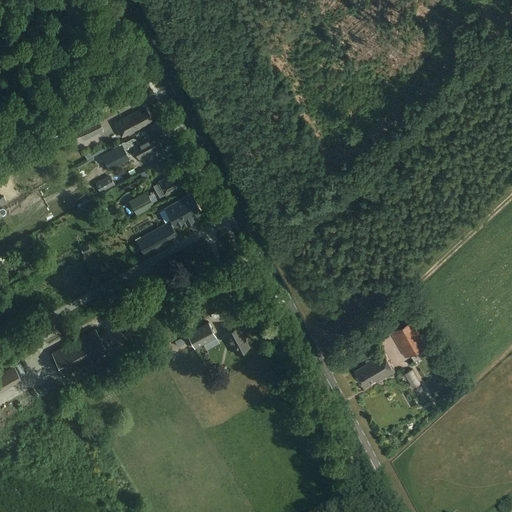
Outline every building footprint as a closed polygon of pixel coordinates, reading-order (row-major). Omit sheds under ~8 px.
[(120,109),(137,101),(135,96),(118,104),(120,109)] [(101,112),(104,117),(119,111),(116,105),(101,112)] [(144,110),(143,108),(115,123),(122,137),(153,121),(147,109),(144,110)] [(95,115),(76,125),(84,141),(103,131),(95,115)] [(58,142),(77,134),(74,127),(55,135),(58,142)] [(162,146),(155,133),(137,142),(136,141),(135,141),(133,138),(125,142),(124,141),(102,153),(107,162),(129,150),(130,152),(135,150),(140,160),(148,155),(147,154),(162,146)] [(178,174),(177,171),(158,181),(166,195),(187,184),(180,172),(178,174)] [(55,180),(62,177),(60,172),(52,175),(55,180)] [(115,183),(110,175),(96,182),(101,191),(115,183)] [(157,200),(151,190),(130,202),(131,205),(137,215),(149,208),(147,206),(157,200)] [(201,210),(192,193),(166,207),(175,225),(185,219),(188,223),(193,220),(191,216),(201,210)] [(170,221),(137,239),(145,253),(178,234),(170,221)] [(153,299),(148,291),(139,297),(145,305),(153,299)] [(440,346),(421,313),(390,330),(405,356),(411,353),(415,360),(440,346)] [(208,322),(189,333),(196,347),(216,336),(208,322)] [(249,346),(238,325),(225,332),(236,353),(249,346)] [(108,351),(95,328),(52,352),(64,375),(108,351)] [(395,370),(384,351),(366,361),(367,362),(355,369),(364,386),(377,379),(378,380),(395,370)] [(0,390),(21,379),(14,366),(0,373),(0,390)] [(421,382),(413,368),(405,373),(414,387),(421,382)]
